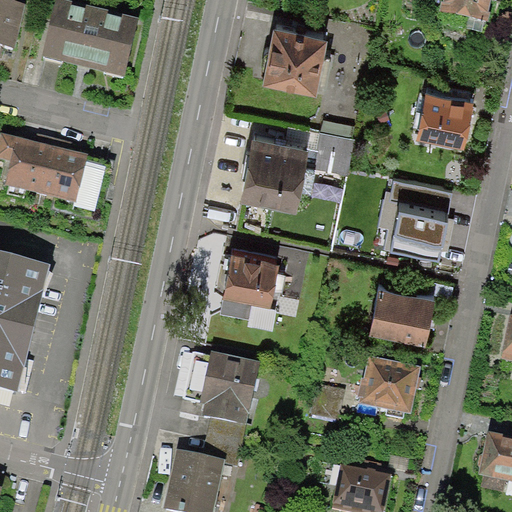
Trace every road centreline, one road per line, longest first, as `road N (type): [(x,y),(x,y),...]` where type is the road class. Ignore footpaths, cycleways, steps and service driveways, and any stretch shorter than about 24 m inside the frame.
road 1 (tertiary): [(118,482),(221,0)]
road 2 (residential): [(511,95),(425,511)]
road 3 (residential): [(129,128),(0,96)]
road 4 (residential): [(118,482),(0,452)]
